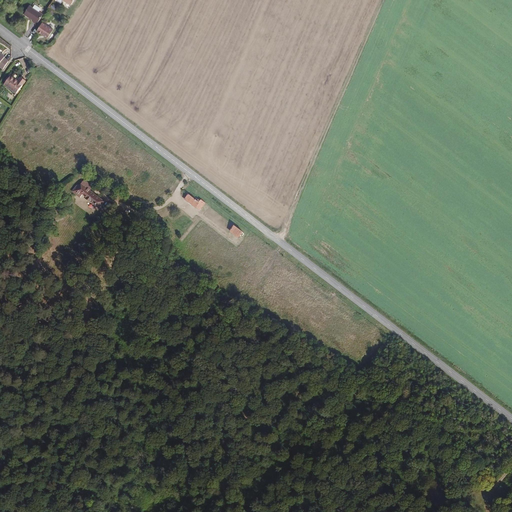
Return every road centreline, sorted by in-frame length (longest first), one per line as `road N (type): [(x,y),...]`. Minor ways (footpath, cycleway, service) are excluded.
road 1 (secondary): [(0,29),(511,419)]
road 2 (track): [(145,210),(113,223),(97,266),(157,434),(145,511)]
road 3 (track): [(234,238),(275,254),(384,0)]
road 4 (track): [(0,335),(73,360),(113,420),(157,434)]
